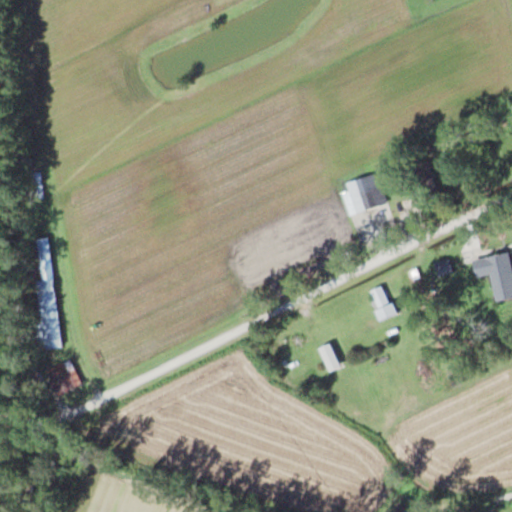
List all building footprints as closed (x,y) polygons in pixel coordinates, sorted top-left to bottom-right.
[(378,205),(369,175),(348,182),(357,212),(378,205)] [(511,262),(510,252),(474,258),(477,276),(491,273),(497,301),(511,297),(511,262)] [(437,263),(440,275),(452,272),(448,260),(437,263)] [(42,349),(62,347),(56,279),(35,281),(42,349)] [(396,315),(385,284),(370,289),(380,320),(396,315)] [(83,385),(71,360),(36,376),(47,401),(83,385)] [(37,482),(24,477),(14,502),(27,507),(37,482)]
